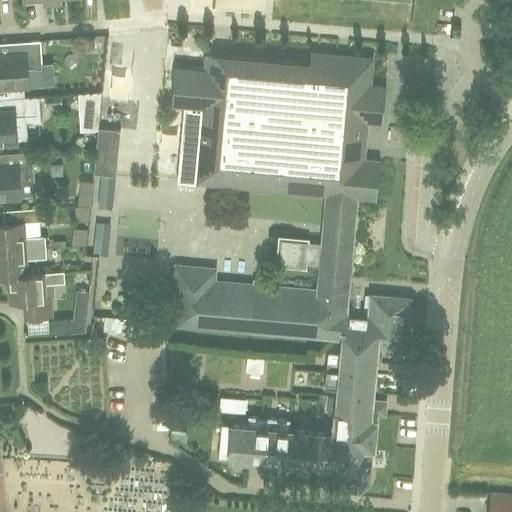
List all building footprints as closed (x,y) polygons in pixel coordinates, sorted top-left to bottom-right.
[(15,54),(0,55),(0,87),(28,86),(27,69),(43,68),(41,41),(14,43),(15,54)] [(213,144),(359,158),(362,124),(381,126),(385,85),(369,83),(371,61),(312,55),(311,66),(212,57),(210,68),(177,65),(173,107),(184,108),(177,182),(209,185),(213,144)] [(80,110),(100,109),(101,93),(79,94),(80,110)] [(38,95),(10,97),(10,110),(0,110),(0,142),(16,141),(15,117),(39,116),(38,95)] [(45,106),(61,106),(61,95),(45,96),(45,106)] [(98,128),(93,174),(116,177),(120,130),(98,128)] [(339,309),(348,310),(358,199),(377,201),(381,160),(359,158),(213,144),(209,185),(325,196),(321,243),(281,239),(279,264),(319,267),(316,291),(266,286),(266,282),(255,281),(255,285),(214,282),(215,274),(215,269),(176,266),(171,322),(337,337),(339,309)] [(3,167),(0,167),(0,198),(19,198),(18,181),(34,180),(32,153),(2,155),(3,167)] [(126,194),(144,200),(148,185),(130,180),(126,194)] [(0,250),(46,247),(45,236),(39,237),(25,237),(24,222),(38,221),(44,221),(43,208),(3,211),(4,223),(0,223),(0,250)] [(98,251),(110,252),(110,224),(99,224),(98,251)] [(95,228),(78,228),(77,245),(94,245),(95,228)] [(0,276),(8,276),(28,273),(27,259),(47,258),(46,247),(0,250),(0,276)] [(165,260),(102,257),(101,276),(121,276),(120,299),(137,300),(138,283),(150,284),(150,275),(164,275),(165,260)] [(8,276),(10,303),(26,301),(27,318),(51,316),(50,298),(45,299),(44,284),(64,283),(64,271),(28,273),(8,276)] [(377,346),(406,348),(410,299),(371,296),(370,312),(348,310),(339,309),(337,337),(344,338),(338,397),(328,396),(327,410),(334,411),(331,434),(289,430),(290,421),(250,417),(249,427),(232,425),(229,458),(267,462),(332,468),(336,468),(336,471),(346,472),(345,481),(352,487),(364,488),(369,480),(369,473),(372,447),(374,448),(378,415),(379,401),(372,401),(377,346)] [(103,330),(111,331),(113,317),(105,317),(103,330)] [(121,318),(113,317),(111,331),(119,332),(121,318)] [(121,318),(119,332),(127,333),(128,319),(121,318)] [(49,334),(71,333),(70,319),(48,321),(49,334)] [(136,319),(128,319),(127,333),(135,333),(136,319)] [(143,334),(144,320),(136,319),(135,333),(143,334)] [(151,334),(152,321),(144,320),(143,334),(151,334)] [(157,398),(171,398),(171,390),(166,390),(157,390),(157,398)] [(221,409),(243,411),(244,399),(222,397),(221,409)] [(171,406),(171,398),(157,398),(157,406),(171,406)] [(157,406),(157,414),(171,414),(171,406),(157,406)] [(171,414),(157,414),(157,422),(171,422),(171,421),(171,414)] [(171,430),(171,441),(187,452),(187,421),(171,421),(171,422),(171,430)] [(171,430),(171,422),(157,422),(157,430),(171,430)] [(511,511),(511,494),(491,492),(489,511),(511,511)]
